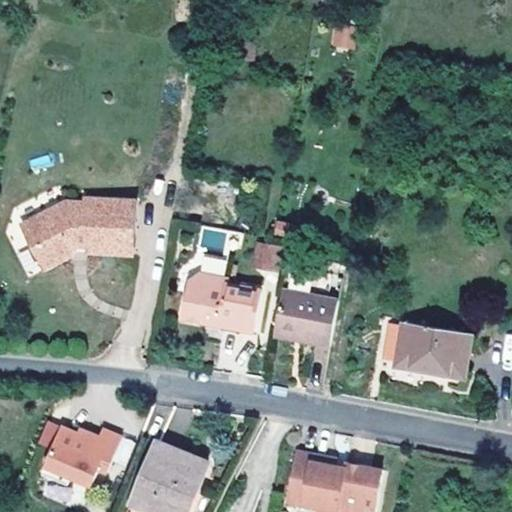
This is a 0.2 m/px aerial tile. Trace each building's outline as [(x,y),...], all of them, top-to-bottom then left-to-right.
[(333,23),(331,46),(353,49),(356,26),(333,23)] [(135,254),(137,201),(101,198),(85,198),(85,202),(68,201),(22,224),(45,269),(72,255),(72,251),(72,242),(89,243),(88,252),(89,252),(135,254)] [(88,252),(89,243),(72,242),(72,251),(88,252)] [(251,268),(279,271),(283,246),(255,242),(251,268)] [(255,332),(263,290),(229,284),(230,279),(201,274),(190,281),(183,318),(208,323),(221,325),(255,332)] [(331,346),(338,310),(339,300),(282,290),(275,330),(304,336),(303,340),(331,346)] [(465,377),(473,333),(404,321),(402,332),(396,366),(427,371),(428,368),(449,372),(448,374),(465,377)] [(304,336),(275,330),(274,335),(303,340),(304,336)] [(98,491),(116,432),(101,428),(98,435),(46,419),(38,445),(46,448),(38,473),(98,491)] [(122,437),(111,460),(124,466),(135,443),(122,437)] [(187,511),(208,463),(154,440),(129,500),(158,511),(187,511)] [(375,511),(382,475),(364,471),(365,467),(346,463),(346,469),(329,465),(330,458),(297,451),(288,502),(320,507),(319,511),(365,511),(366,510),(375,511)] [(382,475),(383,470),(365,467),(364,471),(382,475)]
